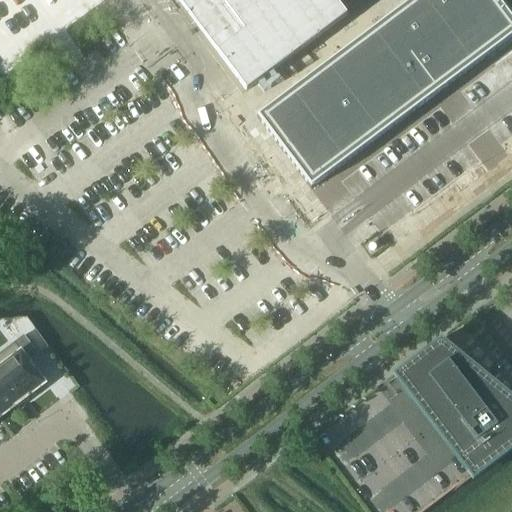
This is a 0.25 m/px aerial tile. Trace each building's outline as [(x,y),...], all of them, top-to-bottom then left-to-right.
[(177,0),(247,92),(347,17),(334,0),(177,0)] [(511,0),(416,0),(255,120),(309,192),(511,40),(511,0)] [(38,355),(24,336),(0,354),(0,374),(22,403),(46,384),(29,362),(38,355)] [(468,477),(421,511),(424,511),(469,478),(449,494),(450,495),(470,480),(473,483),(511,452),(511,397),(441,340),(392,377),(468,477)] [(22,403),(0,374),(0,420),(1,420),(0,419),(22,403)]
